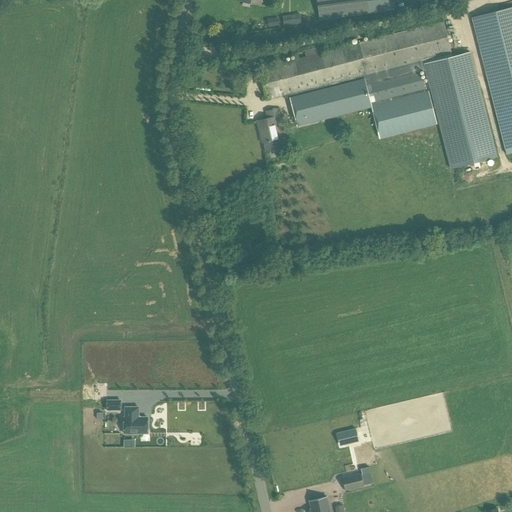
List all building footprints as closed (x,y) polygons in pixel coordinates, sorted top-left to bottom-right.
[(368,0),(316,0),(319,20),(370,13),(368,0)] [(511,7),(471,18),(506,155),(511,153),(511,7)] [(300,13),(282,16),(283,24),(301,21),(300,13)] [(277,18),(267,20),(268,26),(278,25),(277,18)] [(283,56),(257,62),(266,100),(284,96),(286,105),(292,104),(329,94),(328,88),(423,64),(422,61),(452,53),(444,22),(322,53),(321,46),(304,51),(306,57),(284,62),(283,56)] [(424,64),(451,169),(497,157),(470,52),(424,64)] [(420,72),(366,85),(370,102),(371,106),(370,106),(379,140),(437,124),(428,91),(425,91),(420,72)] [(277,121),(282,120),(279,109),(267,111),(268,119),(258,121),(261,135),(263,135),(266,151),(283,147),(277,121)] [(120,409),(120,400),(107,401),(107,410),(120,409)] [(125,417),(124,417),(124,433),(147,433),(147,417),(140,417),(138,416),(138,407),(125,407),(125,417)] [(351,425),(341,427),(345,443),(355,440),(351,425)] [(361,474),(343,479),(345,489),(366,484),(364,474),(361,474)] [(330,511),(326,497),(309,501),(311,509),(311,510),(310,510),(309,511),(330,511)]
